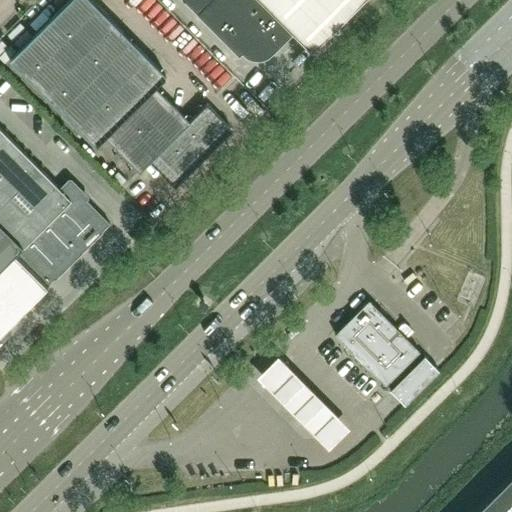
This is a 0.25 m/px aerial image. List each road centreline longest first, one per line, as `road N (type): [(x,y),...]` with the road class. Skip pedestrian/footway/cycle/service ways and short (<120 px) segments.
road 1 (primary): [(31,511),(511,40)]
road 2 (primary): [(462,0),(0,454)]
